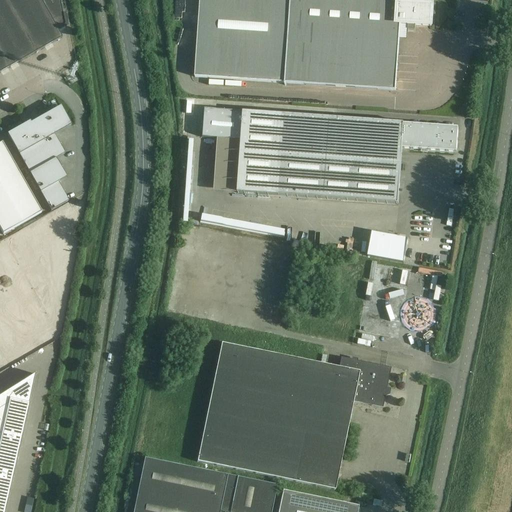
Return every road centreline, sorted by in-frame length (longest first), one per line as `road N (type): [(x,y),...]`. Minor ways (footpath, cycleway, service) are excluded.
road 1 (secondary): [(84,511),(145,148),(119,0)]
road 2 (tertiary): [(462,377),(511,93)]
road 3 (tertiary): [(433,511),(462,377)]
